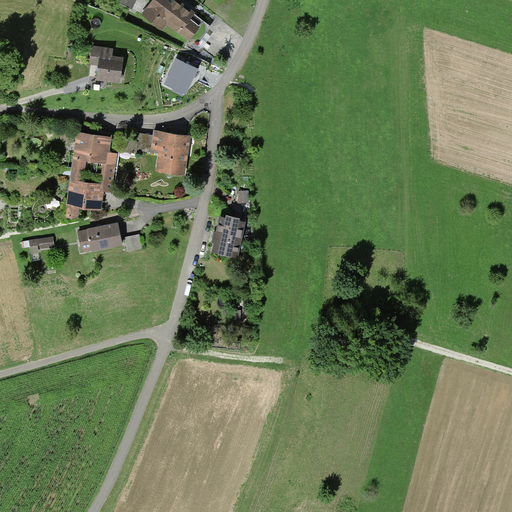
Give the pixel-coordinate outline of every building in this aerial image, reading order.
[(121,0),(120,3),(131,9),(136,0),(121,0)] [(178,0),(152,0),(141,16),(163,32),(167,26),(190,43),(201,28),(198,27),(202,22),(194,16),(196,14),(180,1),(178,0)] [(99,66),(97,81),(120,85),(124,58),(113,57),(114,49),(92,46),(89,64),(99,66)] [(173,65),(164,83),(186,94),(198,70),(176,59),(173,65)] [(156,168),(184,172),(188,149),(190,133),(154,128),(153,136),(151,150),(159,151),(156,168)] [(77,129),(66,212),(78,214),(79,204),(100,206),(102,194),(103,187),(112,188),(117,151),(108,150),(110,138),(110,133),(77,129)] [(151,150),(153,136),(139,133),(138,141),(122,139),(121,150),(135,152),(135,148),(151,150)] [(213,241),(212,248),(238,253),(246,217),(239,216),(240,211),(226,208),(225,213),(219,211),(215,228),(214,228),(212,241),(213,241)] [(123,241),(118,219),(88,226),(88,228),(77,230),(82,250),(123,241)] [(139,233),(124,236),(128,251),(143,248),(139,233)] [(53,235),(29,239),(30,244),(39,243),(39,247),(54,244),(53,235)]
